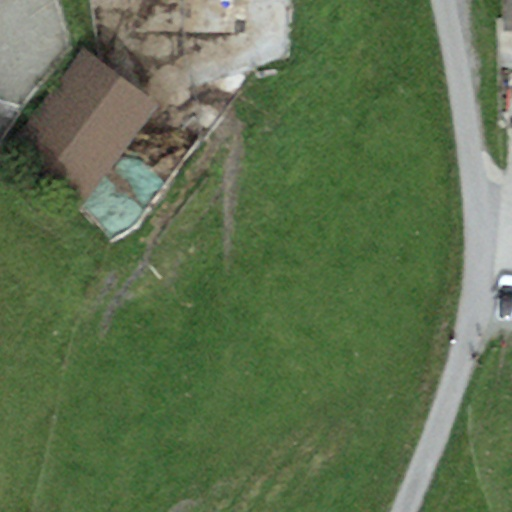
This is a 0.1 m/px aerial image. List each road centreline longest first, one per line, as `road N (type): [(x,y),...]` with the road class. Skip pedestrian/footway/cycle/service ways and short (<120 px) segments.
road 1 (residential): [(465,356),(481,234),(460,53),(445,0)]
road 2 (track): [(403,511),(465,356)]
